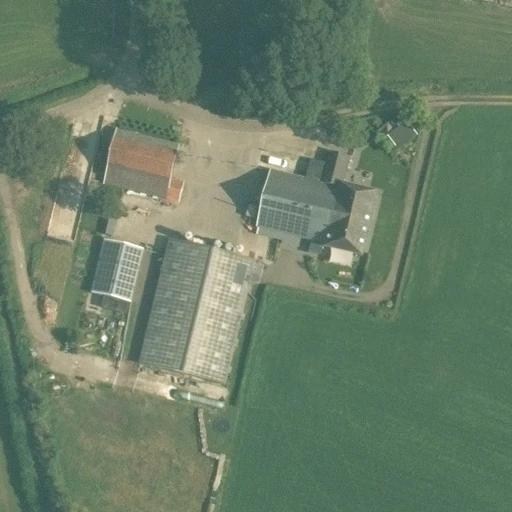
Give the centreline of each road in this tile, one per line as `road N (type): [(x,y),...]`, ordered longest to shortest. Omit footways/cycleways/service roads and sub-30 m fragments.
road 1 (unclassified): [(330,117),(227,123),(118,84)]
road 2 (track): [(511,102),(424,102),(330,117)]
road 3 (unclassified): [(0,132),(118,84)]
